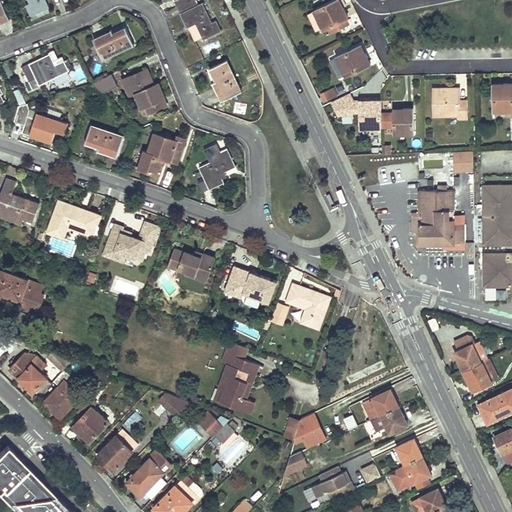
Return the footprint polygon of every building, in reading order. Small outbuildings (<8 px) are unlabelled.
[(1,0),(0,0),(0,22),(9,18),(1,0)] [(26,4),(30,14),(48,6),(45,0),(29,0),(30,2),(26,4)] [(212,22),(202,2),(198,3),(196,0),(187,0),(178,5),(188,26),(196,42),(203,38),(220,30),(215,20),(212,22)] [(323,28),(323,29),(328,27),(330,33),(349,24),(346,18),(348,17),(343,7),(339,9),(335,0),(314,10),(323,28)] [(339,0),(335,0),(339,9),(343,7),(339,0)] [(316,31),(323,28),(314,10),(307,14),(316,31)] [(114,36),(127,29),(125,24),(112,31),(114,36)] [(94,39),(103,59),(134,44),(127,29),(114,36),(112,31),(94,39)] [(190,66),(204,59),(197,44),(183,51),(190,66)] [(361,44),(357,46),(362,55),(366,53),(361,44)] [(337,56),(346,75),(370,63),(366,53),(362,55),(357,46),(337,56)] [(379,62),(374,51),(367,54),(372,65),(379,62)] [(22,67),(33,89),(40,86),(39,84),(68,70),(63,60),(55,64),(50,53),(22,67)] [(337,56),(330,59),(339,78),(346,75),(337,56)] [(226,59),(212,66),(218,79),(215,80),(213,81),(222,99),(241,90),(233,72),(226,59)] [(142,71),(149,86),(153,85),(147,69),(142,71)] [(146,106),(149,112),(166,105),(157,83),(153,85),(149,86),(142,71),(125,78),(129,88),(134,86),(143,107),(146,106)] [(91,83),(102,93),(117,86),(111,73),(91,83)] [(24,76),(18,79),(23,91),(29,88),(24,76)] [(494,111),(511,110),(511,82),(504,83),(504,88),(494,88),(494,111)] [(333,88),(327,91),(331,97),(336,95),(333,88)] [(453,95),(452,88),(434,88),(434,115),(459,115),(459,118),(467,118),(466,100),(460,100),(460,95),(453,95)] [(18,89),(13,91),(19,103),(25,100),(18,89)] [(381,100),(370,100),(370,104),(360,105),(361,127),(382,127),(381,100)] [(25,124),(22,131),(52,141),(56,129),(64,132),(68,123),(37,112),(35,118),(27,116),(29,112),(27,103),(18,105),(14,121),(25,124)] [(149,112),(146,106),(143,107),(141,108),(143,114),(149,112)] [(414,107),(403,107),(403,111),(393,112),(394,134),(414,134),(414,107)] [(35,118),(37,112),(29,110),(29,112),(27,116),(35,118)] [(100,145),(105,129),(91,124),(86,140),(100,145)] [(124,135),(105,129),(100,145),(98,149),(117,155),(124,135)] [(144,151),(138,168),(157,174),(163,157),(176,162),(184,138),(177,135),(175,140),(154,133),(148,152),(144,151)] [(201,171),(194,174),(202,191),(223,181),(219,172),(234,165),(226,148),(217,153),(218,157),(199,167),(201,171)] [(472,152),(453,152),(453,171),(473,170),(472,152)] [(40,203),(13,193),(17,181),(6,177),(0,195),(0,215),(22,223),(24,218),(33,221),(40,203)] [(485,200),(485,228),(484,228),(484,242),(495,242),(495,241),(504,241),(504,242),(511,242),(511,184),(504,185),(504,186),(495,186),(495,185),(484,185),(484,200),(485,200)] [(454,228),(454,189),(447,189),(447,185),(438,185),(438,190),(434,190),(419,190),(419,212),(413,212),(413,230),(419,230),(419,243),(464,243),(464,228),(454,228)] [(81,207),(60,199),(48,231),(64,237),(68,226),(93,236),(101,215),(87,209),(86,212),(80,210),(81,207)] [(33,221),(24,218),(22,223),(32,226),(33,221)] [(130,234),(122,231),(123,228),(124,226),(115,223),(104,254),(124,261),(127,254),(143,260),(146,250),(150,251),(160,226),(145,221),(139,238),(130,234)] [(202,257),(195,254),(185,250),(185,251),(175,248),(169,265),(179,268),(179,267),(187,270),(186,273),(195,277),(197,272),(209,276),(216,258),(203,253),(202,257)] [(495,253),(484,253),(484,265),(486,265),(486,273),(484,273),(484,285),(495,285),(495,283),(505,283),(505,285),(511,284),(511,253),(504,253),(504,255),(495,255),(495,253)] [(277,281),(235,265),(225,290),(241,297),(244,292),(270,301),(277,281)] [(41,284),(2,269),(0,273),(0,292),(24,301),(22,307),(32,311),(35,302),(39,301),(41,294),(38,292),(41,284)] [(209,276),(197,272),(195,277),(207,281),(209,276)] [(325,294),(300,285),(293,282),(286,301),(306,308),(304,312),(309,314),(306,323),(319,328),(328,303),(323,301),(325,294)] [(485,288),(485,300),(496,300),(496,288),(485,288)] [(37,313),(44,295),(41,294),(39,301),(35,302),(32,311),(37,313)] [(331,296),(325,294),(323,301),(328,303),(331,296)] [(306,323),(309,314),(304,312),(301,321),(306,323)] [(458,359),(464,370),(488,358),(479,340),(476,342),(472,335),(468,334),(454,340),(458,350),(459,349),(463,357),(458,359)] [(256,373),(259,363),(245,358),(249,347),(230,340),(226,351),(231,352),(227,362),(224,371),(226,372),(223,381),(220,380),(217,388),(222,390),(218,400),(245,411),(250,398),(246,397),(242,395),(251,371),(256,373)] [(49,356),(63,370),(64,369),(74,358),(54,350),(49,356)] [(231,352),(226,351),(223,361),(227,362),(231,352)] [(36,356),(24,353),(10,368),(33,390),(47,376),(40,370),(45,365),(36,356)] [(470,384),(473,390),(492,381),(486,370),(492,367),(488,358),(464,370),(470,384)] [(492,367),(486,370),(492,381),(497,379),(492,367)] [(53,410),(60,417),(81,395),(65,380),(70,374),(64,369),(63,370),(54,379),(60,384),(44,401),(53,410)] [(256,373),(251,371),(242,395),(246,397),(256,373)] [(222,390),(217,388),(213,399),(218,400),(222,390)] [(367,399),(376,416),(399,405),(395,396),(391,388),(367,399)] [(488,422),(511,410),(511,388),(485,401),(489,410),(484,412),(488,422)] [(190,401),(165,391),(158,398),(176,415),(190,401)] [(203,397),(193,394),(191,399),(201,403),(203,397)] [(254,400),(250,398),(245,411),(250,412),(254,400)] [(367,399),(362,401),(371,418),(376,416),(367,399)] [(485,401),(480,404),(484,412),(489,410),(485,401)] [(108,421),(92,405),(71,427),(78,434),(81,431),(90,440),(108,421)] [(403,414),(399,405),(376,416),(371,418),(377,430),(387,425),(391,432),(408,424),(403,414)] [(137,409),(126,420),(133,427),(144,415),(137,409)] [(209,411),(199,421),(213,435),(223,425),(209,411)] [(294,442),(320,430),(312,412),(301,417),(300,420),(295,440),(294,442)] [(293,418),(287,437),(295,440),(300,420),(293,418)] [(232,419),(228,423),(233,429),(237,424),(232,419)] [(508,462),(511,460),(511,421),(509,423),(511,427),(497,434),(499,439),(497,440),(508,462)] [(216,434),(224,441),(235,430),(233,429),(228,423),(227,422),(216,434)] [(121,429),(116,434),(133,450),(138,445),(121,429)] [(116,434),(98,453),(106,460),(115,468),(133,450),(116,434)] [(397,445),(406,463),(423,455),(419,448),(414,437),(397,445)] [(0,451),(0,491),(20,511),(73,511),(70,508),(39,477),(7,444),(0,451)] [(165,472),(171,466),(165,460),(167,458),(157,448),(149,456),(150,457),(127,481),(134,487),(141,494),(164,471),(165,472)] [(307,464),(301,450),(290,456),(284,474),(307,464)] [(406,463),(389,471),(398,489),(414,481),(427,476),(432,474),(427,465),(423,455),(406,463)] [(223,471),(217,463),(212,468),(218,475),(223,471)] [(369,481),(381,475),(377,464),(375,465),(374,463),(363,468),(369,481)] [(332,498),(355,487),(346,469),(342,471),(339,465),(321,473),(324,480),(313,485),(318,496),(329,491),(332,498)] [(427,476),(414,481),(418,488),(430,482),(427,476)] [(181,479),(176,485),(191,500),(194,503),(200,497),(181,479)] [(176,485),(154,507),(159,511),(181,511),(186,507),(185,506),(191,500),(176,485)] [(412,500),(418,511),(425,511),(428,510),(429,511),(431,511),(447,505),(443,497),(438,487),(421,495),(422,496),(412,500)] [(390,496),(393,501),(403,496),(400,491),(390,496)] [(403,496),(393,501),(395,505),(404,501),(403,496)] [(364,511),(360,502),(341,511),(340,511),(364,511)]
